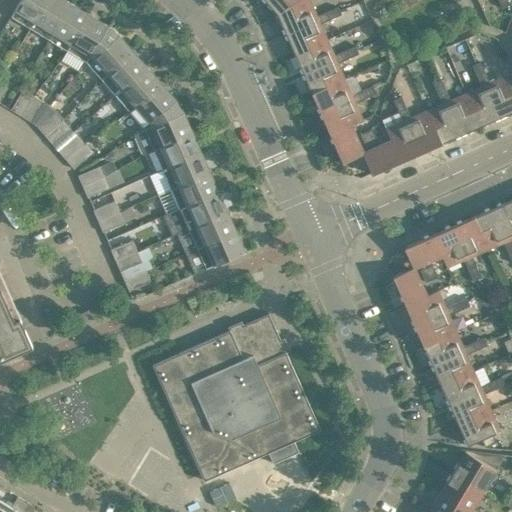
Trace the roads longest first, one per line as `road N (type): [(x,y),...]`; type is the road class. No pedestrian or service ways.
road 1 (residential): [(0,216),(42,307),(103,277),(62,170),(0,122)]
road 2 (tertiary): [(353,511),(382,462),(388,419),(310,237)]
road 3 (tertiary): [(310,237),(230,56),(181,0)]
road 4 (tertiary): [(310,237),(511,147)]
